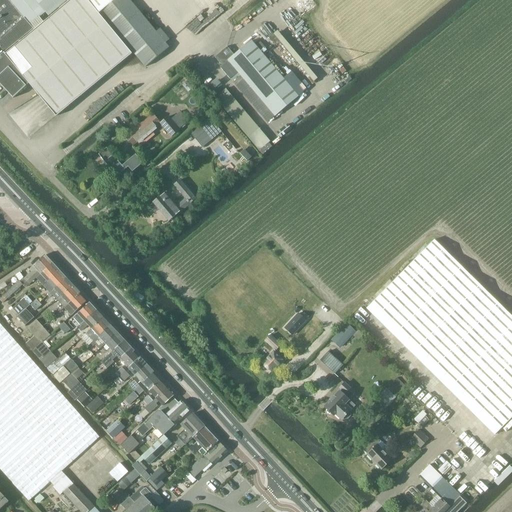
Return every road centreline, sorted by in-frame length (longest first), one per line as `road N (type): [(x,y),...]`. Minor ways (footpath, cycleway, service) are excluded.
road 1 (secondary): [(283,481),(0,175)]
road 2 (unknown): [(233,426),(333,316)]
